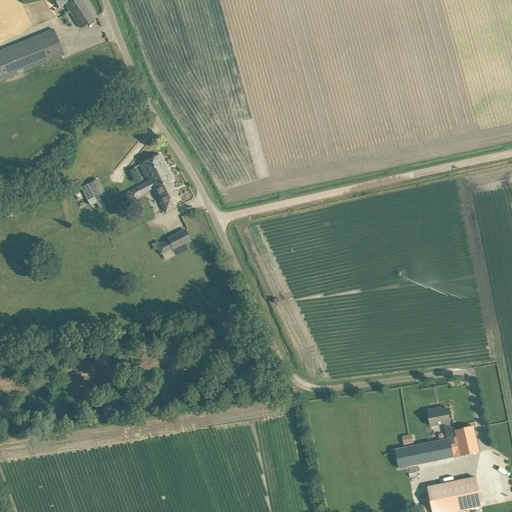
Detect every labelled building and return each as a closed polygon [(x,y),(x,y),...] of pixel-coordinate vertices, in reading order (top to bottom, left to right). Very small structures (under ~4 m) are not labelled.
[(55,0),(59,6),(63,3),(79,29),(97,18),(86,0),(55,0)] [(54,30),(0,51),(0,78),(1,80),(64,54),(54,30)] [(150,189),(152,188),(169,180),(170,181),(173,180),(160,154),(138,165),(145,177),(147,176),(149,180),(146,181),(147,182),(147,181),(150,189)] [(87,185),(99,208),(110,202),(97,179),(87,185)] [(176,207),(173,202),(179,199),(170,181),(169,180),(152,188),(152,189),(165,212),(176,207)] [(136,187),(140,195),(152,189),(152,188),(150,189),(147,181),(147,182),(136,187)] [(167,240),(156,246),(160,255),(172,249),(172,250),(190,241),(185,230),(167,239),(167,240)] [(444,423),(448,439),(457,437),(456,430),(455,427),(451,428),(450,422),(448,408),(437,410),(437,408),(428,410),(431,426),(444,423)] [(448,439),(411,446),(414,465),(479,452),(473,426),(456,430),(457,437),(448,439)] [(455,511),(481,507),(475,477),(427,487),(432,511),(455,511)]
